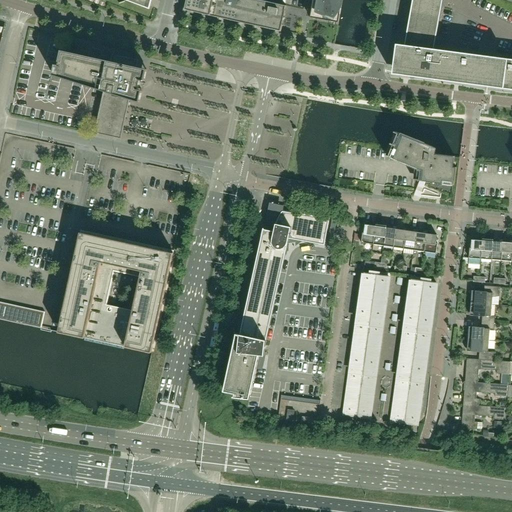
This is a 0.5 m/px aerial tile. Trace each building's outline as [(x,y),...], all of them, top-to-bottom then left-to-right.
[(281,32),(286,6),(259,0),(186,0),(185,8),(185,9),(186,9),(186,10),(187,11),(188,11),(281,32)] [(313,0),(310,18),(313,18),(338,23),(342,0),(313,0)] [(511,0),(412,0),(404,46),(396,45),(392,74),(432,80),(479,86),(483,87),(489,87),(503,89),(506,90),(510,90),(511,90),(511,0)] [(121,139),(130,100),(140,103),(143,91),(138,90),(139,88),(143,90),(145,83),(140,82),(141,81),(145,81),(147,70),(137,67),(138,61),(112,55),(111,62),(62,51),(58,65),(55,65),(53,76),(104,92),(95,133),(121,139)] [(453,167),(455,158),(455,157),(455,156),(435,154),(436,149),(433,148),(434,147),(394,131),(394,133),(395,133),(391,144),(390,143),(390,145),(389,147),(387,152),(386,156),(386,157),(401,163),(415,168),(414,179),(414,180),(418,181),(420,181),(416,189),(414,195),(421,198),(421,196),(425,187),(452,198),(454,185),(456,168),(455,167),(453,167)] [(266,340),(289,239),(325,245),(329,219),(292,212),(292,213),(282,211),(281,211),(280,211),(278,211),(276,211),(275,212),(274,212),(272,213),(271,214),(270,214),(269,215),(268,217),(267,217),(267,218),(266,219),(265,221),(253,278),(236,355),(232,354),(224,391),(234,393),(234,397),(250,399),(259,355),(265,356),(266,340)] [(373,245),(376,226),(365,225),(364,233),(363,233),(361,243),(373,245)] [(383,246),(386,228),(386,226),(376,225),(376,226),(373,245),(383,246)] [(394,247),(396,229),(386,228),(383,246),(394,247)] [(404,249),(406,231),(396,229),(394,247),(404,249)] [(414,250),(416,232),(406,231),(404,249),(414,250)] [(152,353),(174,252),(81,232),(59,332),(152,353)] [(424,252),(426,233),(416,232),(414,250),(424,252)] [(438,243),(436,243),(437,235),(426,233),(424,252),(436,254),(438,243)] [(493,241),(493,240),(483,239),(483,241),(481,259),(491,260),(493,241)] [(481,266),(481,259),(483,241),(472,240),(471,248),(470,248),(468,265),(481,266)] [(501,261),(503,242),(493,241),(491,260),(501,261)] [(511,262),(511,256),(511,243),(503,242),(501,261),(511,262)] [(383,321),(389,276),(364,273),(358,317),(383,321)] [(430,327),(436,283),(411,279),(405,324),(430,327)] [(499,296),(500,287),(485,286),(484,292),(472,291),(471,303),(492,305),(492,297),(499,296)] [(0,319),(41,329),(45,312),(0,302),(0,319)] [(491,316),(492,305),(471,303),(470,315),(482,316),(482,322),(494,323),(495,316),(491,316)] [(376,369),(382,325),(357,321),(351,366),(376,369)] [(489,341),(490,329),(494,329),(494,323),(482,322),(481,328),(469,327),(468,339),(489,341)] [(424,376),(430,331),(405,328),(399,373),(424,376)] [(488,352),(489,341),(468,339),(467,350),(479,351),(479,359),(479,360),(494,361),(495,352),(488,352)] [(509,374),(510,362),(494,361),(479,360),(479,359),(467,359),(465,382),(478,383),(479,369),(497,371),(496,373),(509,374)] [(369,418),(376,374),(351,370),(344,415),(369,418)] [(417,425),(423,380),(398,377),(392,421),(417,425)] [(508,397),(508,385),(478,383),(465,382),(463,405),(479,406),(480,399),(476,399),(477,392),(495,394),(495,396),(508,397)] [(314,407),(285,403),(284,410),(313,414),(314,407)] [(506,420),(507,408),(479,406),(463,405),(461,428),(477,429),(482,429),(482,423),(478,423),(478,422),(475,422),(475,415),(493,417),(493,419),(506,420)]
